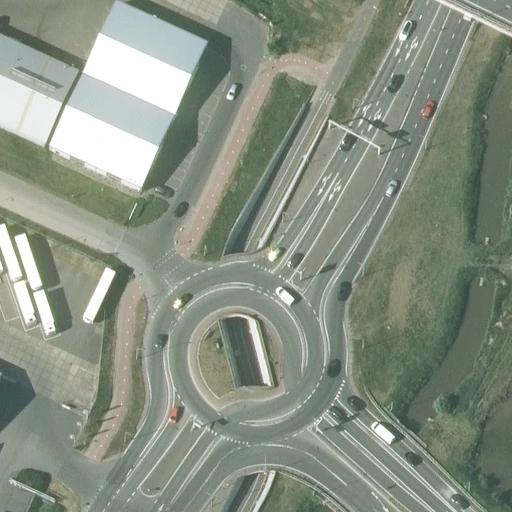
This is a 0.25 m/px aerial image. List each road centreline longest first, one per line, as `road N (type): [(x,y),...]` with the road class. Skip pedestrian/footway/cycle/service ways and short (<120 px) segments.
road 1 (secondary): [(335,378),(334,303),(395,173)]
road 2 (secondary): [(178,297),(154,341),(161,403),(112,496)]
road 3 (secondary): [(395,173),(472,0)]
road 4 (trunk): [(449,511),(335,378)]
road 5 (secondary): [(308,319),(314,294),(395,173)]
road 6 (secondary): [(428,0),(350,147)]
road 7 (secondary): [(350,147),(263,270),(251,275)]
road 8 (trunk): [(442,511),(324,401)]
road 9 (secondary): [(350,147),(278,288)]
road 10 (trunk): [(430,511),(310,416)]
road 11 (secondary): [(184,387),(174,424),(112,496)]
road 12 (secondary): [(172,511),(245,458),(280,456)]
